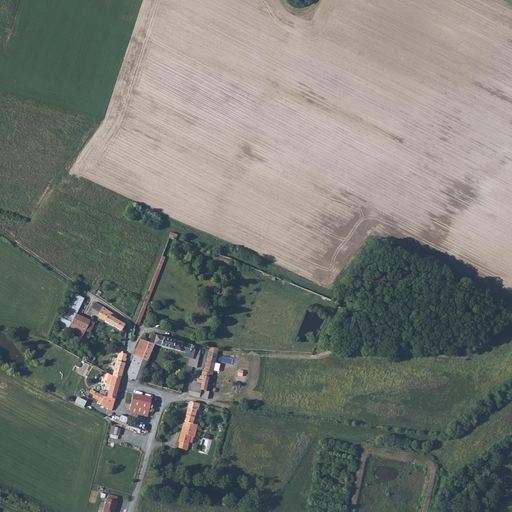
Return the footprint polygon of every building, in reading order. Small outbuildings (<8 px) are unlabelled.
[(168,236),(172,238),(172,239),(175,240),(176,238),(177,234),(170,232),(168,236)] [(65,331),(68,325),(71,320),(76,310),(82,298),(71,292),(54,325),(65,331)] [(88,309),(95,314),(101,305),(93,300),(88,309)] [(95,314),(102,318),(107,309),(101,305),(95,314)] [(114,313),(107,309),(102,318),(119,328),(122,323),(113,316),(114,313)] [(71,320),(88,330),(94,320),(76,310),(71,320)] [(68,325),(65,331),(85,341),(88,336),(85,334),(88,330),(71,320),(68,325)] [(140,337),(134,354),(147,359),(153,344),(184,353),(183,357),(188,358),(192,359),(193,355),(195,346),(155,334),(153,342),(140,337)] [(122,352),(122,350),(118,347),(108,376),(119,380),(125,358),(124,356),(124,354),(124,353),(122,352)] [(189,385),(187,395),(198,397),(200,390),(204,390),(206,382),(207,376),(211,364),(213,364),(216,355),(207,353),(203,372),(201,373),(199,377),(203,377),(202,381),(193,380),(189,385)] [(132,379),(139,381),(147,359),(134,354),(125,378),(130,380),(132,379)] [(186,365),(192,366),(194,366),(196,356),(193,355),(192,359),(188,358),(186,365)] [(103,392),(114,395),(117,385),(119,380),(108,376),(105,374),(101,384),(105,386),(103,392)] [(148,383),(160,387),(161,382),(149,379),(148,383)] [(103,392),(101,397),(100,397),(98,404),(103,405),(111,408),(114,395),(103,392)] [(100,397),(89,394),(88,399),(87,400),(95,403),(98,404),(100,397)] [(131,400),(148,406),(150,400),(132,395),(131,400)] [(148,406),(131,400),(129,405),(147,410),(148,406)] [(179,442),(187,445),(188,442),(192,443),(194,436),(195,437),(198,425),(191,424),(195,410),(197,410),(199,404),(188,401),(178,441),(179,442)] [(127,413),(145,418),(147,410),(129,405),(127,413)] [(127,426),(130,418),(121,415),(120,417),(116,416),(114,421),(127,426)] [(103,511),(114,511),(118,498),(108,495),(103,511)]
